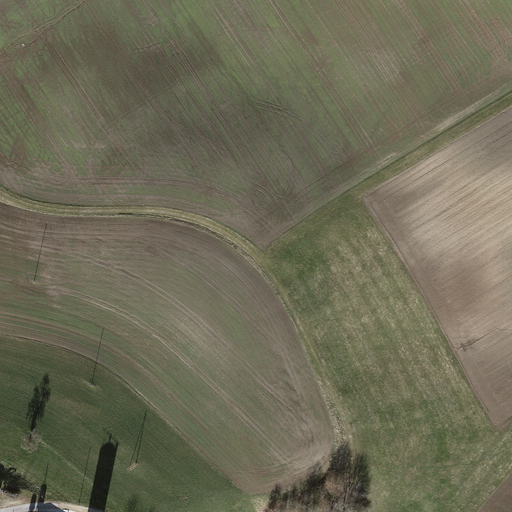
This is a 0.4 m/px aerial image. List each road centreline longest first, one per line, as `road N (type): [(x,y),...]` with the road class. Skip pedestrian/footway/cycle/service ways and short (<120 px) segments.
road 1 (track): [(0,189),(37,206),(156,210),(213,225),(279,283),(336,397)]
road 2 (track): [(511,98),(260,259)]
road 3 (track): [(327,511),(339,503),(350,469),(336,397)]
